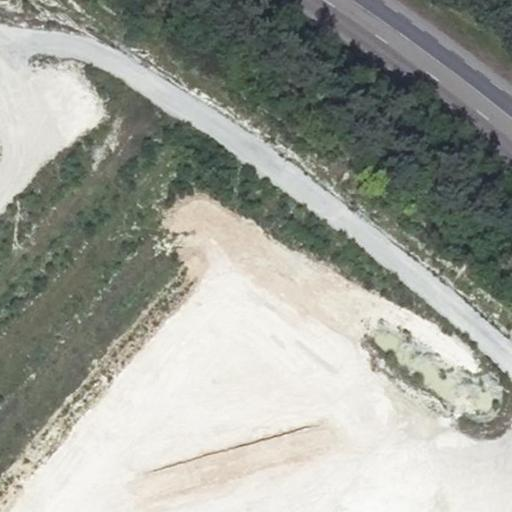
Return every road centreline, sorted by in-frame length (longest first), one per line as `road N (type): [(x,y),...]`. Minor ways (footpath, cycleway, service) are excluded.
road 1 (secondary): [(321,0),(511,140)]
road 2 (secondary): [(511,102),(377,0)]
